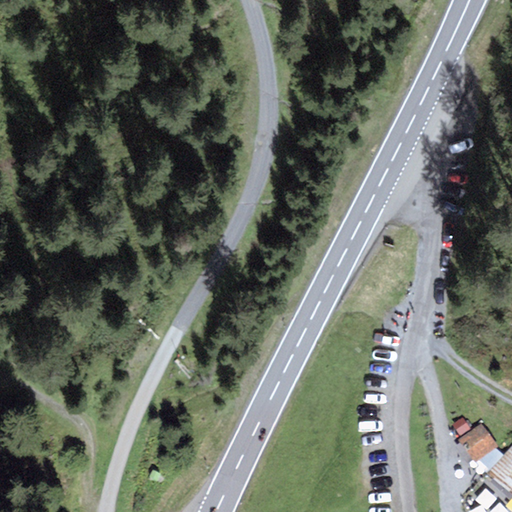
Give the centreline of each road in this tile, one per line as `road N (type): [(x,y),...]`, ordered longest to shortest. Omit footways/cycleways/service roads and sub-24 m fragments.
road 1 (primary): [(215,511),(469,0)]
road 2 (track): [(102,511),(139,400),(254,187),(266,100),(247,0)]
